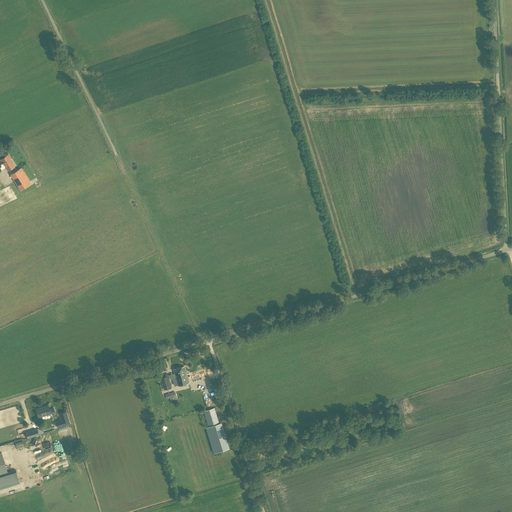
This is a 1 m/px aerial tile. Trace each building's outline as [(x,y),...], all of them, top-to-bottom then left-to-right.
[(8,170),(15,166),(10,158),(11,158),(8,154),(0,159),(2,163),(3,163),(8,170)] [(20,190),(31,183),(21,168),(10,174),(20,190)] [(173,369),(174,373),(168,375),(168,376),(160,378),(164,390),(171,387),(169,380),(173,379),(174,385),(177,384),(178,386),(189,383),(184,366),(173,369)] [(204,376),(202,370),(190,374),(192,380),(204,376)] [(166,403),(171,402),(171,401),(176,400),(176,396),(174,392),(165,394),(166,397),(164,398),(166,403)] [(19,406),(7,410),(13,432),(25,428),(19,406)] [(36,409),(39,417),(55,412),(54,407),(49,409),(49,406),(36,409)] [(215,449),(226,446),(214,408),(204,411),(215,449)] [(57,428),(67,425),(71,424),(66,411),(59,413),(61,419),(55,421),(57,428)] [(26,433),(27,438),(39,435),(39,434),(44,433),(43,431),(39,429),(37,429),(26,433)] [(0,452),(0,489),(11,486),(20,483),(16,469),(7,472),(1,452),(0,452)]
